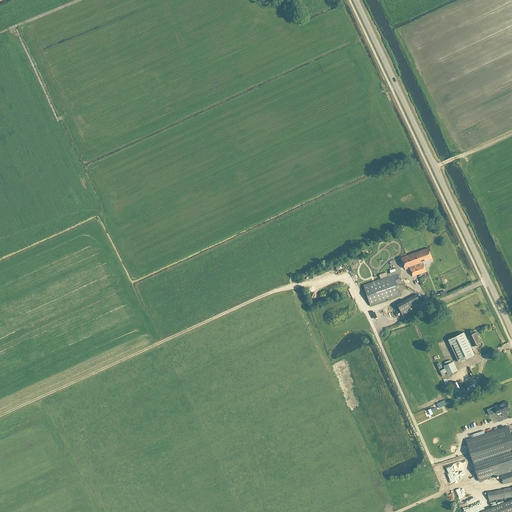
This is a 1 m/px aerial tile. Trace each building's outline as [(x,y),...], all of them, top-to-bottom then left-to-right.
[(400,258),(404,269),(409,267),(412,276),(426,272),(422,262),(426,261),(432,258),(428,248),(422,250),(400,258)] [(399,295),(396,286),(401,284),(397,274),(363,286),(370,306),(399,295)] [(314,282),(307,285),(309,291),(316,288),(314,282)] [(410,309),(420,303),(416,294),(405,300),(410,309)] [(476,332),(468,336),(469,339),(467,340),(464,332),(448,340),(459,362),(474,355),(470,346),(472,346),(481,342),(476,332)] [(443,366),(448,375),(457,371),(452,362),(443,366)] [(459,388),(456,382),(451,385),(458,400),(467,395),(463,386),(459,388)] [(503,416),(508,414),(507,411),(510,410),(507,402),(491,408),(493,414),(501,411),(503,416)] [(508,427),(466,440),(470,454),(473,460),(479,482),(492,478),(511,471),(511,472),(500,476),(503,484),(511,480),(511,434),(511,435),(510,430),(508,427)] [(451,483),(461,481),(459,469),(449,471),(451,483)] [(504,490),(487,492),(489,501),(499,499),(504,498),(511,496),(511,486),(503,488),(504,490)] [(511,511),(511,499),(480,511),(511,511)]
